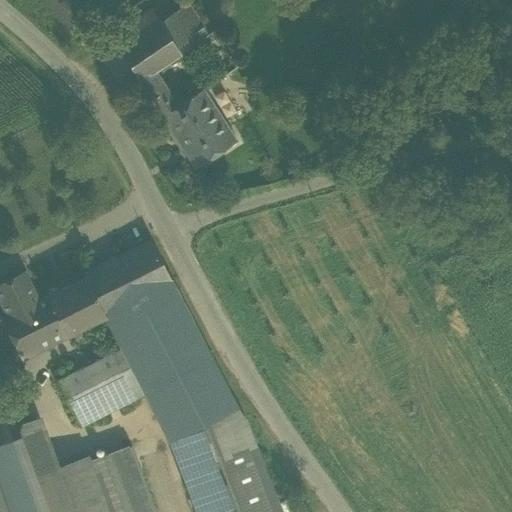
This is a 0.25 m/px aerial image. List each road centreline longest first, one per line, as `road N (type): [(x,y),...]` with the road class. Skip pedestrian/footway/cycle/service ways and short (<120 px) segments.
road 1 (unclassified): [(511,141),(435,150),(165,228)]
road 2 (tertiary): [(165,228),(264,405),(341,511)]
road 3 (tertiary): [(0,10),(82,86),(165,228)]
road 4 (track): [(0,269),(152,202)]
